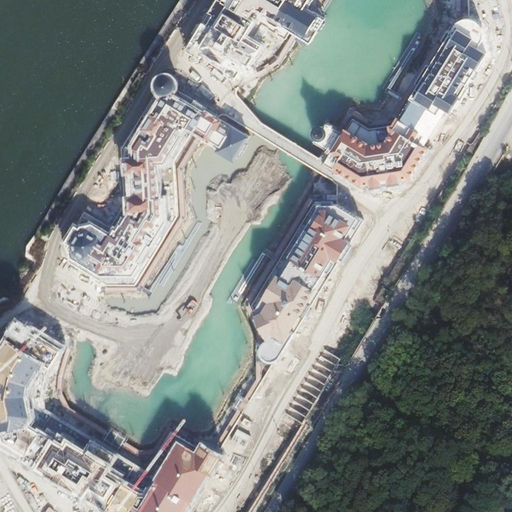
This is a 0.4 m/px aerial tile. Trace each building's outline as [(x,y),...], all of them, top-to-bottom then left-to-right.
[(217,0),(187,50),(200,58),(205,50),(214,56),(229,65),(225,72),(238,80),(261,42),(247,34),(256,19),(250,16),(224,0),(217,0)] [(224,0),(250,16),(256,6),(297,31),(306,36),(313,40),(325,19),(319,15),(310,10),(306,7),(310,0),(224,0)] [(327,149),(333,152),(327,162),(337,168),(363,185),(386,181),(411,178),(487,53),(479,48),(483,40),(485,32),(482,24),(476,19),(474,19),(468,18),(461,21),(456,26),(451,33),(395,125),(369,129),(353,119),(344,133),(339,130),(332,125),(327,123),(325,127),(322,126),(320,126),(318,127),(316,129),(316,131),(315,133),(316,136),(318,137),(315,142),(319,144),(327,149)] [(157,77),(156,80),(155,84),(156,88),(159,92),(162,94),(166,95),(170,95),(174,94),(177,91),(179,88),(180,84),(180,80),(178,76),(175,73),(171,71),(167,71),(163,72),(160,74),(157,77)] [(112,233),(93,222),(75,225),(64,241),(71,261),(107,285),(137,285),(178,217),(175,163),(192,135),(200,139),(208,144),(236,161),(251,136),(236,127),(222,118),(215,114),(188,98),(177,91),(174,94),(170,95),(166,95),(162,94),(159,92),(122,148),(129,207),(112,233)] [(324,204),(292,258),(324,277),(335,260),(341,263),(355,240),(348,236),(360,216),(349,210),(339,204),(324,204)] [(255,317),(266,341),(263,344),(261,347),(261,350),(261,354),(263,357),(266,360),(269,361),(273,362),(277,361),(280,358),(282,355),(283,351),(324,277),(292,258),(255,317)] [(0,442),(37,466),(55,437),(30,421),(34,415),(28,394),(30,384),(45,360),(53,365),(65,346),(21,319),(0,353),(0,442)] [(306,421),(331,374),(317,367),(293,414),(306,421)] [(37,466),(115,511),(128,511),(134,503),(139,494),(107,476),(113,465),(110,463),(115,456),(92,443),(89,449),(70,438),(66,444),(55,437),(37,466)] [(197,450),(179,440),(149,493),(139,494),(134,503),(128,511),(188,511),(226,452),(205,439),(197,450)]
